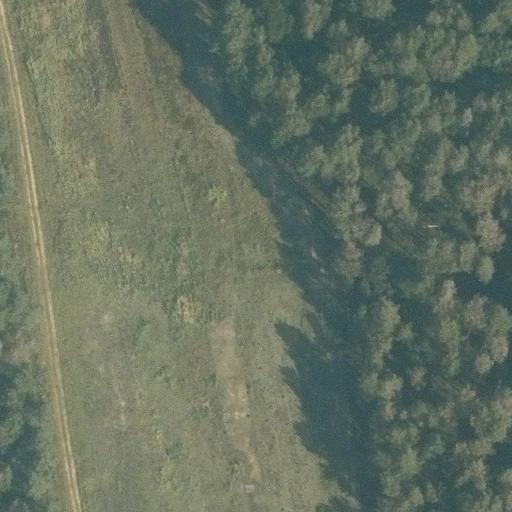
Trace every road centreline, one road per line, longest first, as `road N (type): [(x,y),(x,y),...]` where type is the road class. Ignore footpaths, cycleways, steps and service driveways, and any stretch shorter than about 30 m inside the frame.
road 1 (track): [(346,511),(309,244),(207,86),(191,0)]
road 2 (track): [(73,511),(0,13)]
